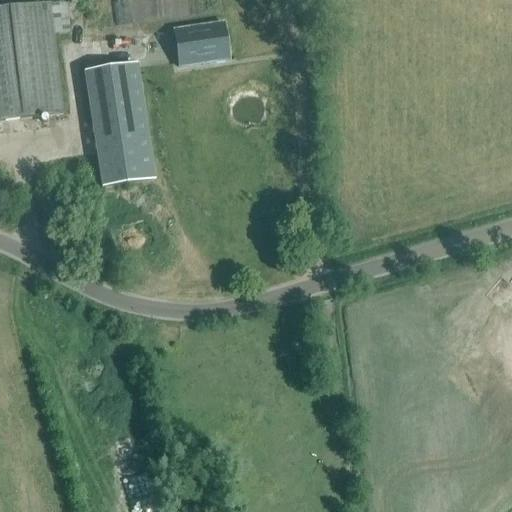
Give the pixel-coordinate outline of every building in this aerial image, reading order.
[(188,13),(194,13),(194,0),(144,0),(145,12),(158,12),(158,16),(188,16),(188,13)] [(70,33),(66,1),(0,8),(0,122),(62,114),(54,35),(70,33)] [(223,24),(173,31),(179,69),(228,61),(223,24)] [(102,187),(150,180),(135,69),(86,76),(102,187)] [(163,95),(163,101),(172,101),(171,80),(151,81),(152,96),(163,95)]
